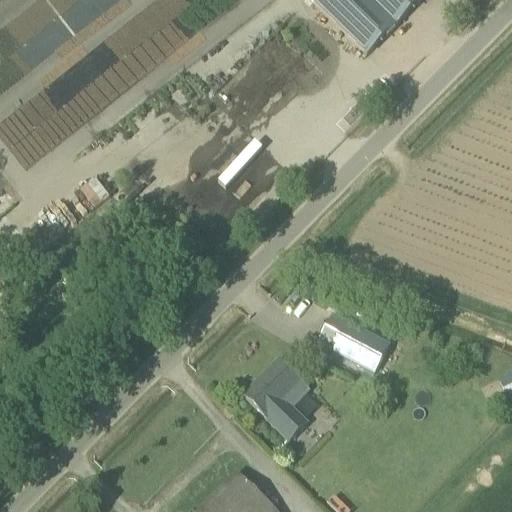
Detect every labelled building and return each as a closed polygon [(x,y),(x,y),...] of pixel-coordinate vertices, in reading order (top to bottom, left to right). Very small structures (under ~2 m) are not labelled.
[(312,0),(367,59),(424,0),(312,0)] [(77,195),(87,213),(98,207),(88,189),(77,195)] [(390,347),(334,317),(318,348),(374,377),(390,347)] [(279,365),(244,400),(289,443),(306,426),(291,411),(309,393),(279,365)] [(509,401),(511,399),(511,376),(500,382),(509,401)] [(272,511),(237,478),(202,511),(272,511)]
